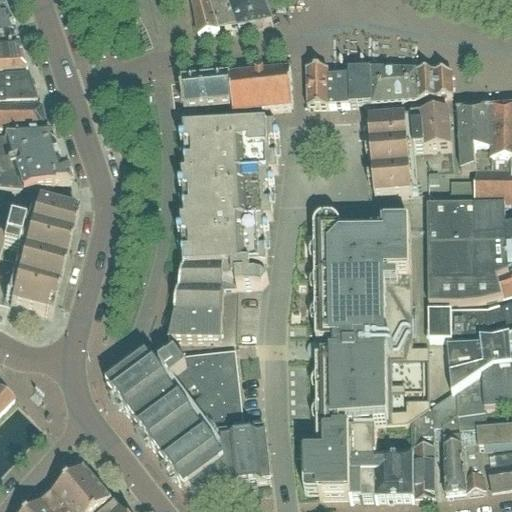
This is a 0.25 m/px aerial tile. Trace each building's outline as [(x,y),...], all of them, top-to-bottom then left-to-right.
[(205,0),(208,6),(220,40),(244,36),(273,31),(259,0),(255,0),(229,7),(226,0),(205,0)] [(220,40),(208,6),(192,9),(199,43),(220,40)] [(5,22),(0,22),(0,48),(14,47),(5,22)] [(0,110),(35,109),(26,82),(25,82),(0,83),(0,79),(24,78),(21,67),(20,67),(15,51),(14,51),(0,52),(0,110)] [(334,114),(332,77),(307,76),(308,114),(329,114),(334,114)] [(373,76),(353,77),(354,113),(374,111),(373,76)] [(416,78),(373,76),(374,111),(418,108),(422,107),(421,78),(416,78)] [(230,83),(233,111),(234,120),(293,115),(291,77),(230,83)] [(333,77),(332,77),(334,114),(354,113),(353,77),(349,77),(349,82),(333,83),(333,77)] [(452,80),(421,78),(422,107),(453,103),(452,80)] [(184,116),(233,111),(230,83),(181,88),(184,116)] [(0,113),(0,137),(43,137),(39,113),(0,113)] [(475,209),(475,211),(505,211),(511,210),(511,113),(491,115),(492,167),(491,180),(478,180),(476,198),(476,199),(475,209)] [(461,177),(475,178),(474,157),(490,156),(489,115),(458,118),(461,177)] [(421,121),(406,123),(406,122),(369,125),(375,205),(413,202),(409,157),(452,155),(449,118),(421,121)] [(184,135),(187,180),(183,181),(186,226),(182,227),(185,275),(222,273),(224,272),(223,296),(260,293),(262,293),(269,286),(262,281),(262,276),(262,271),(262,270),(268,270),(265,224),(273,224),(270,178),(278,178),(275,130),(230,133),(222,133),(184,135)] [(0,179),(17,178),(18,183),(57,170),(51,152),(52,152),(48,141),(47,141),(3,143),(0,143),(0,179)] [(0,179),(0,194),(21,197),(52,195),(52,196),(71,195),(69,191),(70,191),(64,173),(59,174),(57,170),(18,183),(17,178),(0,179)] [(476,187),(452,187),(452,199),(475,199),(476,199),(476,198),(476,187)] [(475,199),(452,199),(451,199),(451,211),(475,211),(475,199)] [(50,322),(57,296),(64,270),(70,245),(77,219),(36,208),(29,234),(23,260),(21,268),(16,285),(9,312),(50,322)] [(428,212),(429,285),(476,282),(503,284),(511,278),(511,229),(506,231),(505,211),(475,211),(428,212)] [(320,505),(349,505),(349,442),(369,441),(369,434),(411,431),(414,429),(429,418),(429,358),(412,358),(411,231),(383,231),(384,236),(342,237),(342,235),(341,234),(341,233),(341,231),(339,229),(337,227),(335,225),(332,224),(330,224),(327,223),(325,224),(323,224),(322,225),(319,227),(318,228),(317,229),(316,232),(315,234),(315,235),(315,237),(318,451),(319,451),(319,461),(309,461),(304,461),(305,492),(319,492),(320,505)] [(3,249),(2,254),(23,260),(29,234),(23,232),(8,228),(3,244),(3,245),(2,249),(3,249)] [(185,275),(169,347),(221,348),(223,296),(224,272),(222,273),(185,275)] [(476,282),(429,285),(429,310),(459,311),(481,309),(505,300),(504,287),(511,285),(511,278),(503,284),(476,282)] [(505,300),(481,309),(503,304),(511,301),(511,285),(504,287),(505,300)] [(429,347),(481,347),(493,348),(511,343),(511,310),(488,317),(462,317),(429,318),(429,347)] [(448,355),(453,403),(456,401),(494,376),(511,374),(511,343),(493,348),(481,347),(482,354),(448,355)] [(114,388),(107,393),(185,499),(190,495),(193,499),(193,500),(251,493),(272,491),(266,441),(246,443),(236,358),(222,360),(180,365),(176,360),(171,364),(165,368),(159,360),(150,367),(148,363),(114,388)] [(511,374),(494,376),(456,401),(458,423),(486,420),(487,421),(511,416),(511,374)] [(0,418),(13,405),(0,396),(0,418)] [(414,507),(435,506),(434,453),(423,453),(423,441),(436,441),(436,415),(429,419),(429,418),(414,429),(414,457),(414,507)] [(511,416),(487,421),(487,435),(511,433),(511,416)] [(477,436),(479,455),(485,455),(511,451),(511,433),(487,435),(477,436)] [(414,507),(414,457),(386,457),(386,464),(377,464),(377,440),(369,441),(349,442),(349,505),(350,505),(350,508),(414,507)] [(463,455),(462,455),(467,501),(486,499),(484,483),(479,455),(479,451),(463,453),(463,455)] [(462,455),(446,457),(446,504),(467,501),(462,455)] [(511,468),(487,471),(491,498),(511,494),(511,468)] [(116,511),(85,476),(42,511),(116,511)]
